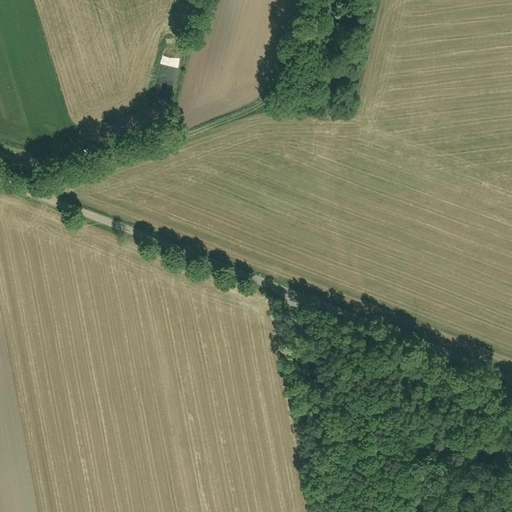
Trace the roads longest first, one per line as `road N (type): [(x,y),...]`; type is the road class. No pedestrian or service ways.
road 1 (track): [(28,191),(260,108),(278,86),(305,0)]
road 2 (residential): [(289,295),(0,181)]
road 3 (residential): [(511,378),(289,295)]
road 4 (residential): [(333,511),(289,295)]
